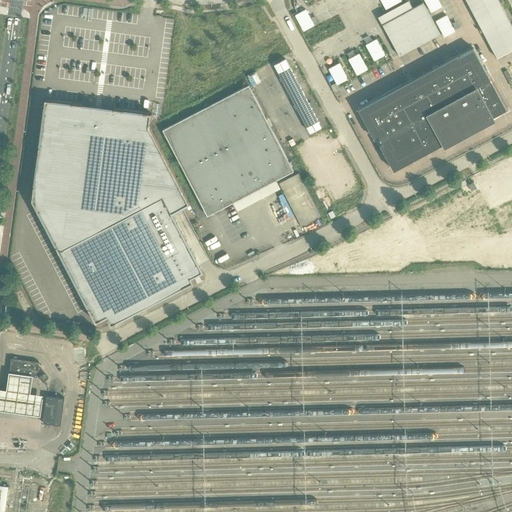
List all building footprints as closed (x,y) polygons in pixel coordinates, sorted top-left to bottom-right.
[(441,34),(424,1),(413,6),(409,0),(407,0),(379,14),(399,54),(441,34)] [(466,0),(497,58),(511,49),(511,26),(498,0),(466,0)] [(81,8),(43,6),(40,34),(48,35),(48,39),(49,39),(50,34),(67,35),(67,28),(72,29),(73,21),(76,21),(76,15),(81,15),(81,8)] [(52,49),(51,41),(39,42),(40,51),(52,49)] [(401,85),(382,96),(358,109),(374,139),(379,136),(383,143),(380,145),(393,170),(444,143),(445,144),(455,139),(483,124),(493,118),(492,117),(506,109),(473,48),(459,56),(458,54),(401,85)] [(336,83),(330,86),(334,92),(339,89),(336,83)] [(165,123),(204,214),(251,194),(253,199),(280,187),(276,178),(291,172),(254,85),(165,123)] [(38,150),(32,199),(56,246),(89,310),(95,321),(106,316),(111,324),(135,311),(182,287),(193,281),(191,277),(202,271),(199,265),(196,258),(172,211),(181,207),(189,203),(189,202),(174,175),(170,166),(152,132),(149,126),(150,120),(150,113),(114,108),(113,111),(81,106),(82,104),(72,103),(45,99),(38,150)] [(511,195),(487,207),(476,182),(412,210),(434,260),(501,230),(511,225),(511,195)] [(358,241),(367,237),(365,233),(357,237),(358,241)] [(9,373),(36,377),(39,361),(11,358),(9,373)] [(29,391),(32,374),(9,371),(7,388),(0,387),(0,408),(40,414),(42,393),(29,391)] [(38,377),(43,382),(49,378),(44,372),(38,377)] [(43,423),(51,424),(60,425),(64,398),(55,397),(47,395),(43,423)] [(24,511),(26,495),(27,489),(32,490),(33,487),(34,485),(34,482),(34,479),(34,477),(34,474),(31,474),(28,473),(28,476),(25,476),(21,476),(9,474),(6,474),(6,476),(4,486),(3,499),(5,499),(4,505),(3,511),(24,511)]
